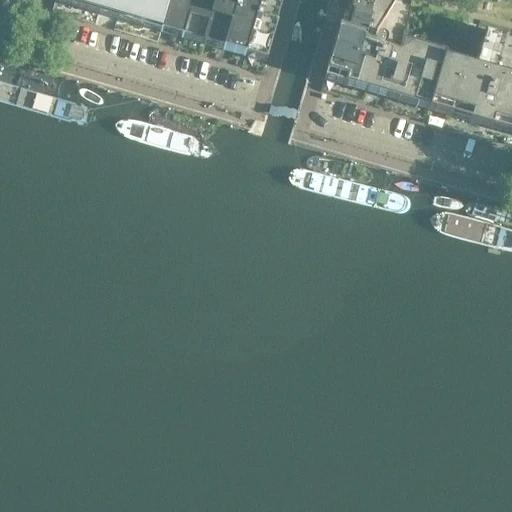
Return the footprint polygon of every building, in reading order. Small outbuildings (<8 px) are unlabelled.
[(160,33),(169,0),(55,0),(55,2),(160,33)] [(169,0),(160,33),(265,64),(276,26),(275,26),(280,7),(279,7),(280,0),(169,0)] [(398,53),(384,49),(385,44),(385,41),(384,39),(381,37),(378,37),(376,38),(374,41),(373,46),(369,45),(395,2),(396,1),(391,0),(352,0),(344,31),(338,29),(323,81),(428,112),(443,59),(444,59),(445,56),(401,43),(398,53)] [(511,38),(484,30),(473,68),(444,59),(443,59),(428,112),(468,123),(469,124),(511,136),(511,38)] [(0,103),(83,126),(84,126),(86,126),(88,125),(89,124),(90,122),(91,121),(92,119),(93,118),(93,116),(93,114),(92,113),(92,111),(91,109),(89,108),(88,107),(87,106),(0,82),(0,103)] [(118,136),(120,137),(201,161),(203,161),(205,160),(206,159),(208,158),(209,157),(210,155),(210,154),(211,152),(211,150),(211,149),(210,147),(210,145),(209,144),(208,142),(206,141),(125,118),(123,119),(118,121),(116,123),(114,124),(112,126),(113,128),(114,130),(115,132),(117,134),(118,136)] [(298,190),(399,220),(400,220),(402,220),(404,220),(405,220),(407,219),(408,218),(409,217),(410,216),(411,215),(411,213),(412,211),(411,210),(411,208),(411,207),(410,205),(409,204),(407,203),(406,202),(305,171),(303,171),(301,171),(299,171),(297,172),(295,173),(293,174),(291,175),(289,176),(289,178),(289,180),(290,182),(290,183),(291,185),(292,186),(293,188),(295,189),(296,190),(298,190)] [(511,231),(433,210),(431,210),(429,210),(426,210),(424,211),(423,212),(421,213),(419,214),(418,216),(416,218),(417,220),(418,222),(419,224),(420,226),(422,228),(424,230),(426,231),(428,232),(511,254),(511,231)]
